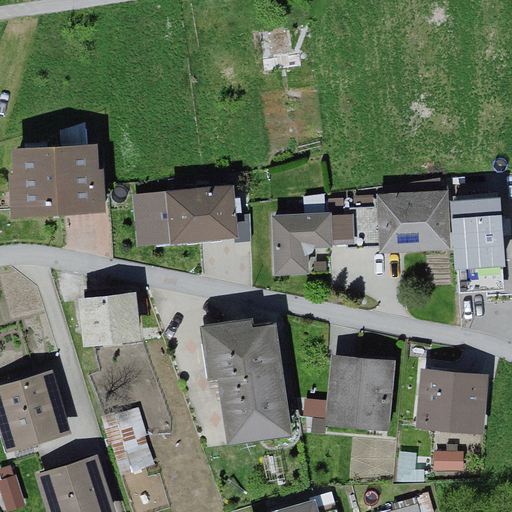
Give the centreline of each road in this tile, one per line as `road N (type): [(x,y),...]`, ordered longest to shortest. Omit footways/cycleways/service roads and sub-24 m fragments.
road 1 (residential): [(0,260),(44,260),(511,354)]
road 2 (unclassified): [(131,0),(0,18)]
